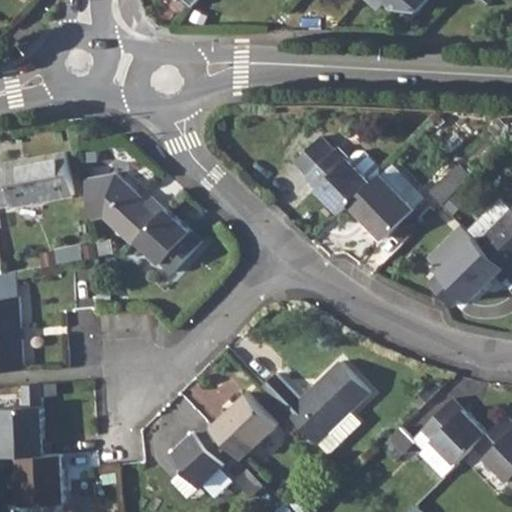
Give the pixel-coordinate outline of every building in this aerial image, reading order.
[(309,178),(344,213),(352,205),(374,182),(383,174),(382,167),(367,152),(360,152),(352,160),(340,148),(309,178)] [(7,169),(0,170),(0,205),(13,204),(14,206),(75,194),(68,152),(6,163),(7,169)] [(432,191),(445,203),(472,175),(459,162),(432,191)] [(107,216),(137,243),(141,239),(166,213),(121,170),(89,176),(96,217),(107,216)] [(374,182),(352,205),(387,239),(418,208),(383,174),(374,182)] [(511,206),(501,196),(469,229),(476,235),(507,267),(511,271),(511,270),(511,206)] [(166,213),(141,239),(175,272),(204,241),(169,209),(166,213)] [(507,267),(476,235),(469,229),(464,223),(429,257),(433,260),(431,263),(435,267),(433,269),(438,273),(430,281),(454,305),(465,294),(472,300),(507,267)] [(98,303),(97,277),(78,278),(79,304),(98,303)] [(21,296),(0,297),(0,369),(26,368),(21,296)] [(372,391),(343,360),(304,398),(279,372),(266,384),(291,410),(320,441),(331,430),(342,442),(363,421),(353,410),(372,391)] [(2,406),(3,454),(20,453),(47,452),(43,383),(24,385),(25,405),(2,406)] [(250,392),(215,425),(239,452),(244,457),(280,423),(250,392)] [(490,430),(456,397),(415,437),(425,446),(422,449),(445,474),(459,460),(476,443),(490,430)] [(490,430),(476,443),(511,479),(511,478),(511,417),(507,413),(490,430)] [(215,425),(209,420),(175,453),(205,484),(239,452),(215,425)] [(403,426),(391,437),(406,452),(417,441),(403,426)] [(47,452),(20,453),(23,501),(66,499),(64,451),(47,452)]
